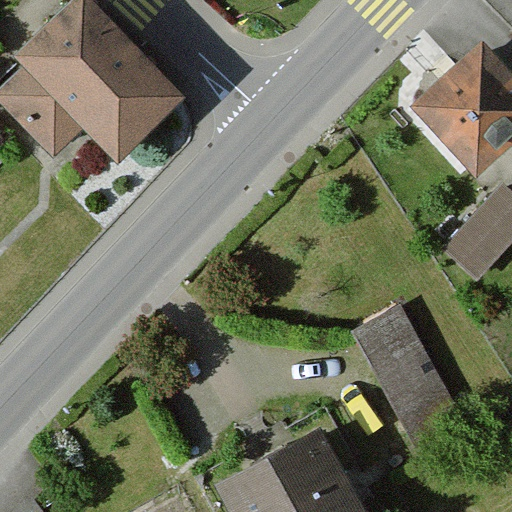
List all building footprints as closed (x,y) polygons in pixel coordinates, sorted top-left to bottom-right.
[(187,105),(81,0),(78,0),(15,64),(25,74),(0,98),(0,110),(51,162),(82,132),(120,171),(187,105)] [(413,114),(479,184),(511,152),(511,81),(481,49),(413,114)] [(442,258),(474,286),(511,243),(511,204),(499,194),(442,258)] [(448,414),(395,313),(346,338),(399,440),(448,414)] [(363,511),(325,437),(217,491),(227,511),(363,511)] [(35,511),(26,499),(14,511),(35,511)]
